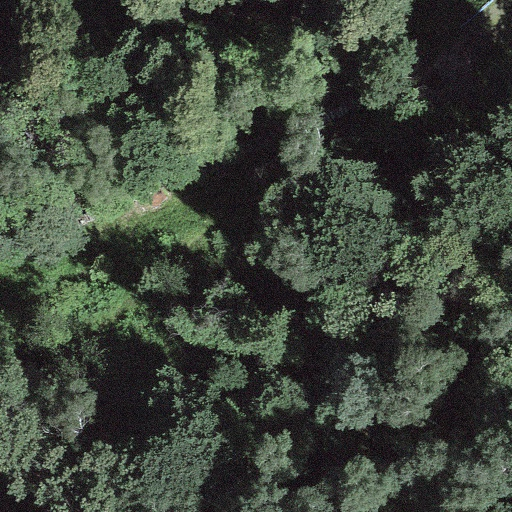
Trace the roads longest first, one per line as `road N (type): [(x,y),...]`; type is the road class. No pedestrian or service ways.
road 1 (track): [(479,83),(331,133),(84,323),(0,398)]
road 2 (track): [(0,452),(180,408),(511,363)]
road 3 (track): [(331,133),(129,211),(0,279)]
road 4 (track): [(310,511),(86,474),(0,473)]
